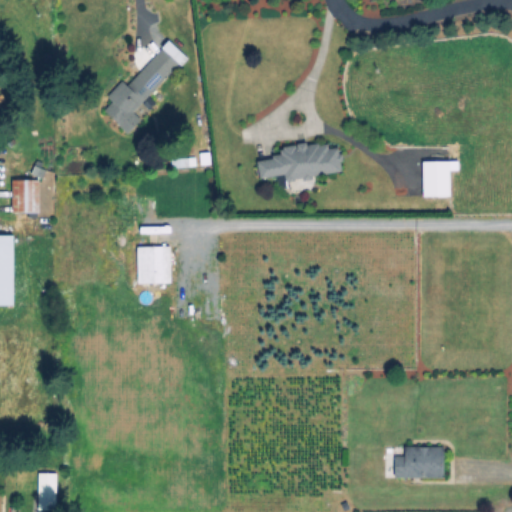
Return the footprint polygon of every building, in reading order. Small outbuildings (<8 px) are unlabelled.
[(102,111),(124,132),(135,120),(129,114),(177,66),(160,50),(125,85),(121,81),(105,98),(110,103),(102,111)] [(340,173),(337,147),(327,149),(327,142),(279,147),(280,157),(256,159),(258,182),(340,173)] [(421,198),(447,198),(447,171),(456,171),(456,162),(421,162),(421,198)] [(36,180),(10,180),(10,213),(36,213),(36,180)] [(0,307),(11,307),(11,236),(0,235),(0,307)] [(169,284),(169,246),(135,246),(135,284),(169,284)] [(442,478),(442,447),(403,447),(403,457),(393,457),(393,478),(442,478)] [(54,473),(36,473),(36,511),(54,511),(54,473)]
